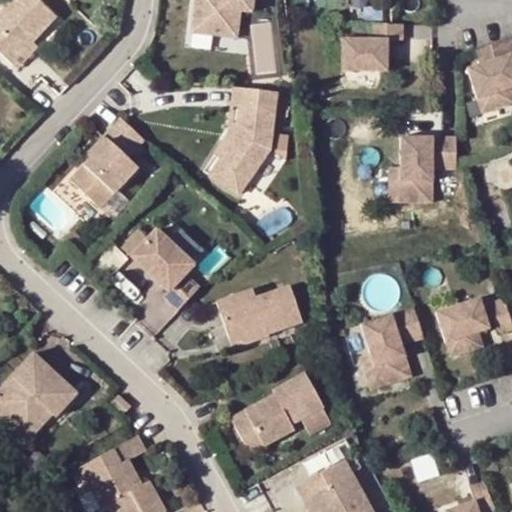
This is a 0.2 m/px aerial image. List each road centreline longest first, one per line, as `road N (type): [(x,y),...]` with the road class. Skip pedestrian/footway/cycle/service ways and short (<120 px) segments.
road 1 (residential): [(225,511),(179,426),(12,276),(0,254)]
road 2 (residential): [(0,189),(130,40),(136,0)]
